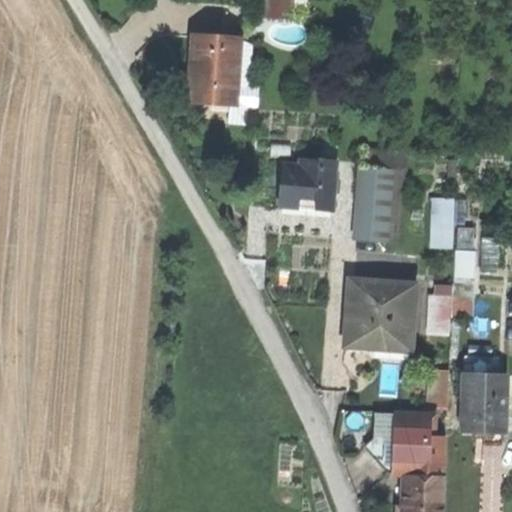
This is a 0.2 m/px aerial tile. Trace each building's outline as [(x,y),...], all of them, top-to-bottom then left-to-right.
[(219,98),(235,99),(239,36),(194,33),(190,97),(219,98)] [(318,145),(318,146),(316,191),(316,195),(332,195),(334,145),(318,145)] [(297,190),(316,191),(318,146),(299,146),(299,150),(282,150),(281,194),(297,194),(297,190)] [(361,164),(358,203),(388,205),(391,166),(361,164)] [(432,196),(433,247),(457,247),(456,223),(469,223),(468,195),(432,196)] [(356,235),(386,237),(388,205),(358,203),(356,235)] [(478,247),(477,225),(459,225),(459,247),(478,247)] [(456,278),(479,278),(478,249),(455,250),(456,278)] [(347,308),(344,341),(372,344),(373,335),(411,339),(417,281),(350,275),(347,308)] [(457,293),(457,283),(433,282),(430,332),(452,333),(453,312),(476,313),(477,294),(457,293)] [(411,347),(411,339),(373,335),(372,344),(411,347)] [(466,356),(466,371),(497,372),(497,357),(466,356)] [(484,426),(505,427),(506,372),(497,372),(466,371),(463,371),(462,426),(484,426)] [(410,464),(414,464),(415,434),(434,435),(435,410),(376,409),(376,434),(371,434),(392,463),(398,456),(405,456),(410,464)] [(434,435),(415,434),(414,464),(414,473),(444,474),(445,435),(434,435)] [(401,464),(410,464),(405,456),(398,456),(392,463),(401,464)] [(409,473),(409,485),(443,486),(444,474),(414,473),(409,473)] [(442,511),(443,486),(409,485),(402,485),(401,511),(442,511)]
